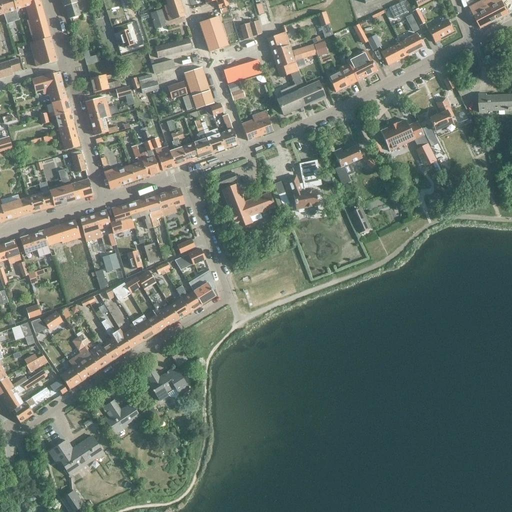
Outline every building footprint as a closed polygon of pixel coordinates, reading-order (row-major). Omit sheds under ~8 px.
[(0,0),(0,3),(4,15),(6,25),(19,21),(16,11),(11,0),(0,0)] [(33,11),(29,0),(11,0),(16,11),(26,8),(28,15),(30,14),(30,12),(33,11)] [(28,21),(32,37),(34,42),(30,44),(37,67),(57,61),(39,0),(29,0),(33,11),(30,12),(30,14),(32,20),(28,21)] [(62,0),(64,5),(64,6),(65,6),(69,19),(80,15),(76,3),(77,2),(75,0),(62,0)] [(169,22),(185,16),(179,0),(165,0),(167,5),(164,6),(169,22)] [(228,6),(226,0),(218,0),(219,2),(217,3),(219,9),(228,6)] [(480,29),(509,14),(501,0),(493,0),(495,3),(489,6),(488,4),(472,13),(480,29)] [(408,14),(402,2),(389,9),(394,20),(408,14)] [(155,28),(165,25),(161,11),(150,14),(155,28)] [(421,30),(412,14),(407,17),(415,33),(421,30)] [(208,52),(227,46),(218,18),(199,24),(208,52)] [(439,39),(453,32),(447,20),(427,30),(434,43),(440,40),(439,39)] [(240,27),(243,41),(262,36),(258,22),(240,27)] [(119,32),(123,48),(133,45),(128,29),(119,32)] [(268,39),(267,39),(277,68),(280,77),(289,74),(297,71),(294,62),(316,55),(313,45),(291,52),(284,33),(268,39)] [(400,43),(406,55),(423,47),(416,34),(404,40),(404,41),(400,43)] [(375,36),(367,40),(371,48),(373,51),(381,47),(375,36)] [(157,59),(191,49),(188,38),(154,47),(157,59)] [(406,55),(400,43),(400,42),(380,52),(387,65),(406,55)] [(366,51),(346,61),(348,64),(356,81),(356,82),(376,71),(366,51)] [(86,65),(97,62),(95,56),(85,59),(86,65)] [(17,59),(8,61),(12,73),(20,70),(17,59)] [(175,68),(173,60),(151,66),(154,74),(175,68)] [(228,84),(262,73),(258,60),(224,71),(228,84)] [(8,61),(0,63),(0,79),(12,75),(12,73),(8,61)] [(356,81),(348,64),(338,69),(340,72),(328,78),(335,92),(356,81)] [(195,109),(213,103),(201,68),(183,74),(191,97),(195,109)] [(297,71),(289,74),(294,85),(302,103),(308,100),(310,104),(324,97),(317,82),(304,88),(301,82),(297,71)] [(67,99),(64,88),(59,72),(32,80),(35,92),(42,90),(44,95),(48,93),(51,103),(67,99)] [(140,84),(152,81),(150,75),(138,78),(140,84)] [(448,91),(455,88),(450,77),(443,80),(448,91)] [(105,78),(91,82),(93,93),(113,88),(120,86),(119,81),(112,82),(107,84),(105,78)] [(134,90),(139,88),(135,78),(130,79),(134,90)] [(142,94),(158,90),(156,82),(140,86),(142,94)] [(230,93),(242,90),(239,82),(227,85),(230,93)] [(171,99),(187,94),(183,83),(167,88),(171,99)] [(302,103),(294,85),(280,92),(282,97),(276,100),(283,116),(297,109),(295,106),(302,103)] [(129,87),(115,90),(118,99),(131,95),(129,87)] [(244,97),(242,90),(230,93),(232,101),(244,97)] [(494,97),(487,97),(486,94),(479,95),(480,114),(487,114),(487,111),(511,109),(511,96),(500,97),(500,96),(494,96),(494,97)] [(99,99),(85,102),(90,122),(104,119),(110,117),(105,97),(99,99)] [(67,99),(51,103),(54,112),(49,113),(50,117),(54,116),(70,112),(67,99)] [(450,118),(453,117),(445,99),(435,103),(440,114),(429,119),(434,131),(452,123),(450,118)] [(220,104),(209,108),(212,116),(222,112),(220,104)] [(64,128),(74,125),(70,112),(54,116),(59,133),(65,132),(64,128)] [(253,120),(241,125),(247,141),(272,131),(265,112),(251,117),(253,120)] [(227,131),(219,134),(224,149),(237,145),(232,130),(227,115),(221,117),(224,124),(227,131)] [(104,119),(90,122),(94,136),(108,132),(108,134),(118,131),(117,127),(107,129),(104,119)] [(429,119),(422,122),(431,143),(438,139),(429,119)] [(198,142),(193,144),(198,158),(211,154),(201,124),(199,120),(194,122),(198,134),(196,135),(198,142)] [(390,127),(381,131),(390,154),(409,146),(416,146),(426,141),(425,139),(420,129),(416,122),(408,126),(405,120),(396,125),(395,124),(390,126),(390,127)] [(224,149),(219,134),(210,137),(207,130),(208,129),(205,122),(201,124),(211,154),(224,149)] [(59,133),(64,150),(64,151),(79,147),(74,125),(64,128),(65,132),(59,133)] [(364,145),(370,142),(364,131),(358,134),(364,145)] [(179,141),(176,133),(171,135),(173,142),(171,143),(174,150),(169,152),(170,153),(175,167),(186,163),(181,148),(179,141)] [(8,138),(0,140),(0,151),(11,148),(8,138)] [(150,141),(153,149),(160,147),(157,138),(150,141)] [(140,156),(147,177),(159,172),(151,150),(153,149),(150,141),(143,143),(147,153),(145,153),(141,154),(140,156)] [(198,158),(193,144),(181,148),(186,163),(198,158)] [(147,177),(140,156),(136,146),(131,148),(135,159),(137,158),(138,163),(123,168),(128,183),(147,177)] [(352,173),(348,164),(361,159),(371,168),(375,164),(363,151),(359,153),(356,146),(342,152),(341,149),(334,152),(340,168),(335,170),(342,185),(349,182),(347,176),(352,173)] [(175,167),(170,153),(162,155),(160,149),(155,151),(162,171),(175,167)] [(71,158),(76,174),(86,171),(82,155),(71,158)] [(304,189),(322,186),(317,161),(299,164),(303,186),(300,187),(296,176),(287,179),(293,195),(296,210),(319,205),(316,191),(305,193),(304,189)] [(128,183),(123,168),(117,170),(116,168),(103,173),(109,190),(128,183)] [(236,185),(237,185),(238,185),(234,173),(216,180),(219,188),(220,187),(222,190),(236,185)] [(71,185),(75,200),(93,195),(88,180),(71,185)] [(71,185),(64,187),(50,191),(54,207),(75,200),(71,185)] [(252,223),(250,220),(250,217),(275,208),(269,194),(244,203),(237,185),(236,185),(222,190),(237,229),(252,223)] [(178,213),(176,207),(185,204),(180,189),(157,196),(162,211),(164,217),(178,213)] [(41,194),(29,197),(33,213),(46,209),(54,207),(50,191),(41,194)] [(285,193),(278,196),(283,207),(289,205),(285,193)] [(157,196),(145,199),(149,215),(162,211),(157,196)] [(1,206),(6,221),(33,213),(29,197),(1,206)] [(145,199),(128,205),(132,220),(145,216),(146,220),(144,220),(147,230),(153,228),(151,221),(149,215),(145,199)] [(128,205),(115,208),(118,218),(116,219),(118,224),(132,220),(128,205)] [(359,232),(369,228),(361,209),(351,214),(359,232)] [(95,214),(100,229),(110,226),(106,211),(95,214)] [(100,229),(95,214),(80,219),(87,242),(102,237),(100,229)] [(74,240),(73,238),(80,236),(75,221),(44,231),(49,246),(56,243),(62,241),(62,244),(74,240)] [(49,246),(44,231),(20,239),(25,254),(49,246)] [(116,245),(113,234),(108,235),(112,247),(116,245)] [(15,240),(3,244),(8,260),(10,264),(11,265),(14,264),(15,263),(21,261),(15,240)] [(181,254),(196,247),(192,240),(178,246),(181,254)] [(3,244),(0,245),(0,262),(8,260),(3,244)] [(149,262),(159,259),(155,244),(145,247),(149,262)] [(205,260),(201,248),(188,254),(193,265),(205,260)] [(136,251),(127,254),(132,270),(141,267),(136,251)] [(114,269),(118,268),(114,254),(103,258),(107,270),(114,268),(114,269)] [(22,277),(28,276),(24,262),(18,264),(22,277)] [(29,278),(48,273),(46,268),(28,274),(29,278)] [(193,292),(202,305),(216,296),(208,283),(214,281),(210,271),(203,274),(207,283),(193,292)] [(155,281),(149,272),(138,279),(144,288),(155,281)] [(182,286),(176,289),(179,295),(190,312),(202,305),(193,292),(188,295),(182,286)] [(178,301),(170,306),(179,319),(190,312),(179,295),(176,289),(173,291),(176,297),(178,301)] [(37,305),(26,309),(29,318),(40,315),(37,305)] [(156,309),(166,327),(179,319),(170,306),(161,311),(159,307),(156,309)] [(166,327),(156,309),(153,311),(155,315),(147,320),(155,334),(166,327)] [(55,313),(43,321),(49,330),(61,322),(55,313)] [(45,329),(39,319),(30,322),(35,336),(45,329)] [(110,337),(121,355),(132,348),(123,335),(117,339),(106,320),(101,323),(110,337)] [(133,323),(143,341),(155,334),(147,320),(138,326),(136,322),(133,323)] [(20,326),(24,338),(31,335),(27,323),(20,326)] [(123,335),(132,348),(143,341),(133,323),(129,325),(132,329),(123,335)] [(34,344),(31,335),(24,338),(27,346),(34,344)] [(84,336),(79,339),(84,345),(88,342),(84,336)] [(121,355),(110,337),(107,339),(109,343),(102,349),(110,362),(113,360),(121,355)] [(84,345),(79,339),(74,342),(79,349),(84,345)] [(69,362),(82,381),(100,369),(91,356),(87,349),(69,362)] [(110,362),(102,349),(91,356),(100,369),(110,362)] [(188,360),(182,351),(172,358),(178,367),(188,360)] [(24,361),(27,365),(38,359),(35,355),(24,361)] [(27,365),(26,366),(30,373),(48,363),(43,356),(38,359),(27,365)] [(73,368),(64,374),(60,376),(69,390),(82,381),(69,362),(68,362),(73,368)] [(173,397),(179,394),(179,395),(189,389),(185,382),(188,380),(185,376),(182,378),(175,367),(167,372),(166,373),(167,374),(159,378),(153,368),(143,375),(146,380),(149,378),(152,383),(149,385),(153,390),(152,391),(153,392),(159,401),(168,395),(169,396),(173,397)] [(42,370),(28,380),(18,386),(0,398),(10,412),(12,411),(23,403),(18,395),(46,377),(42,370)] [(11,385),(6,377),(0,380),(0,397),(0,398),(18,386),(15,383),(11,385)] [(52,385),(50,386),(53,391),(55,390),(58,388),(62,394),(66,391),(59,380),(52,385)] [(23,403),(12,411),(19,423),(34,414),(29,407),(50,394),(46,388),(26,401),(23,403)] [(125,424),(139,415),(131,404),(121,411),(114,401),(104,407),(107,413),(110,418),(105,421),(115,435),(127,427),(125,424)] [(68,440),(49,452),(53,458),(57,456),(68,473),(73,470),(75,471),(77,470),(79,469),(81,467),(81,465),(88,460),(89,460),(96,456),(102,452),(92,437),(69,451),(67,448),(72,445),(68,440)] [(73,492),(61,499),(69,511),(73,511),(82,506),(73,492)]
